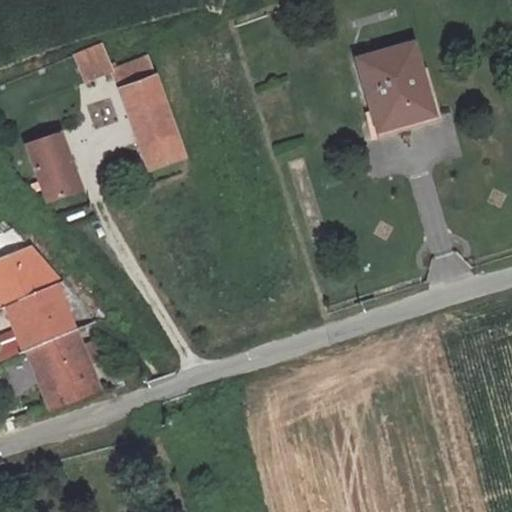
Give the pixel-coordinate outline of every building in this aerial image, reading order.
[(372,48),(391,120),(450,106),(430,35),(372,48)] [(72,54),(82,80),(113,69),(102,42),(72,54)] [(154,56),(112,71),(151,166),(186,156),(154,56)] [(65,135),(28,146),(35,166),(21,171),(28,189),(42,184),(51,204),(86,192),(65,135)] [(432,172),(432,147),(388,147),(388,172),(432,172)] [(99,221),(86,231),(110,265),(124,255),(99,221)] [(11,305),(27,349),(75,329),(55,281),(25,246),(0,256),(0,307),(1,309),(11,305)] [(27,349),(49,405),(98,388),(75,329),(27,349)] [(0,341),(0,361),(20,358),(16,338),(0,341)]
